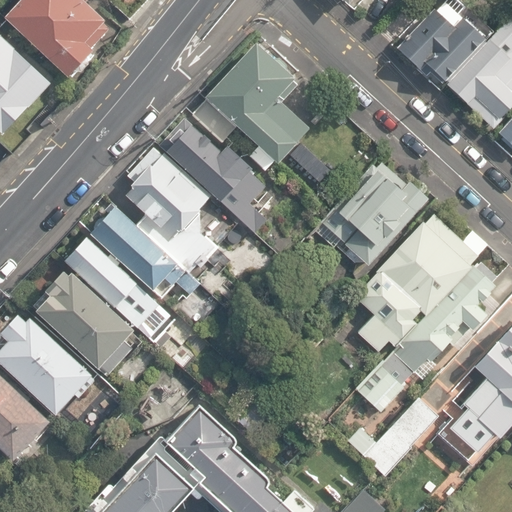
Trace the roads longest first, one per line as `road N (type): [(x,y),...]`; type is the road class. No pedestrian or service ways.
road 1 (residential): [(283,0),(511,214)]
road 2 (tertiary): [(137,93),(0,241)]
road 3 (residential): [(252,0),(189,67),(137,93)]
